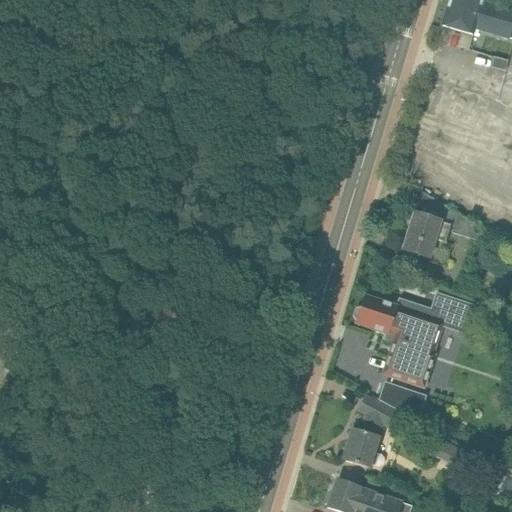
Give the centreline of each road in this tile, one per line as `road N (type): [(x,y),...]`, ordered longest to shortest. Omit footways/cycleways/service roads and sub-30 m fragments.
road 1 (tertiary): [(257,511),(414,0)]
road 2 (unclassified): [(167,511),(137,485),(0,234)]
